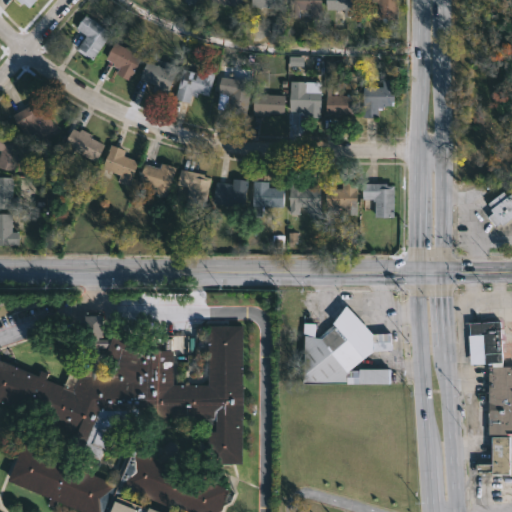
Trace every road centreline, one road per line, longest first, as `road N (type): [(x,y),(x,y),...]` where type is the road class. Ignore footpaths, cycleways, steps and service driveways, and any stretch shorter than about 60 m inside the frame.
road 1 (secondary): [(451,511),(438,309),(439,0)]
road 2 (residential): [(0,28),(21,52),(97,103),(198,144),(439,152)]
road 3 (tertiary): [(0,274),(416,274)]
road 4 (secondary): [(418,0),(416,274)]
road 5 (secondary): [(416,274),(429,511)]
